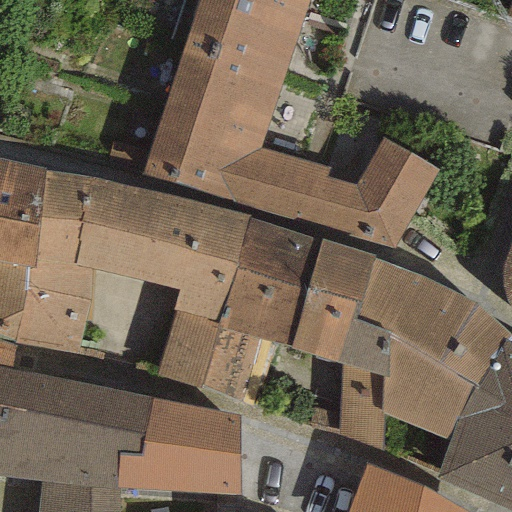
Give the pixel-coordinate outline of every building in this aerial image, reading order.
[(302,19),(244,0),(197,0),(181,53),(279,86),(302,19)] [(307,0),(244,0),(302,19),(307,0)] [(279,86),(181,53),(140,175),(239,207),(258,148),(279,86)] [(392,250),(437,170),(380,138),(355,186),(323,177),(328,167),(309,163),(293,217),(349,233),(347,237),(392,250)] [(293,217),(309,163),(258,148),(239,207),(292,222),(293,217)] [(45,169),(0,160),(0,262),(25,268),(32,270),(45,169)] [(88,178),(45,169),(32,270),(25,268),(24,288),(87,302),(91,270),(177,290),(171,310),(174,311),(215,322),(248,217),(88,178)] [(318,241),(248,217),(215,322),(214,326),(257,338),(288,347),(318,241)] [(511,234),(505,254),(501,266),(501,281),(502,295),(507,306),(511,310),(511,234)] [(319,238),(318,241),(288,347),(341,363),(336,443),(379,458),(380,411),(444,438),(499,339),(508,343),(511,338),(455,291),(371,258),(373,256),(319,238)] [(25,268),(0,262),(0,338),(13,344),(24,288),(25,268)] [(87,302),(24,288),(13,344),(74,357),(87,302)] [(215,322),(174,311),(156,378),(240,400),(257,338),(214,326),(215,322)] [(511,345),(508,343),(499,339),(444,438),(434,478),(511,511),(511,345)] [(15,347),(0,341),(0,365),(8,367),(15,347)] [(150,399),(8,367),(0,365),(0,476),(38,481),(115,486),(117,454),(138,455),(150,399)] [(238,416),(150,399),(138,455),(117,454),(115,486),(119,486),(238,493),(238,416)] [(464,511),(420,488),(362,464),(343,511),(464,511)] [(38,481),(39,490),(36,511),(119,511),(119,486),(115,486),(38,481)]
